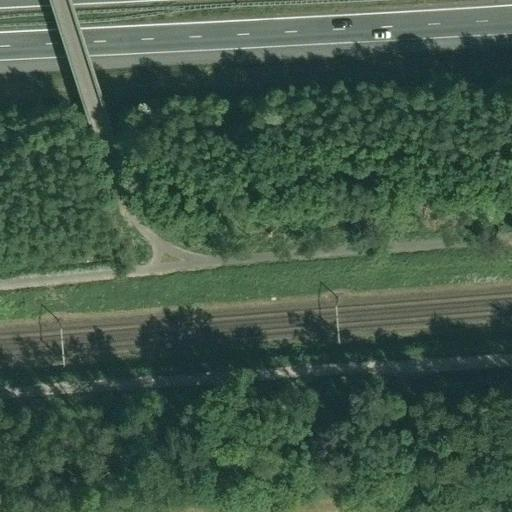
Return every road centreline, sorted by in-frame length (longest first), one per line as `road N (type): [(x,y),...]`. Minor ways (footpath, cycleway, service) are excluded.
road 1 (unclassified): [(0,395),(511,359)]
road 2 (motorway): [(0,46),(511,16)]
